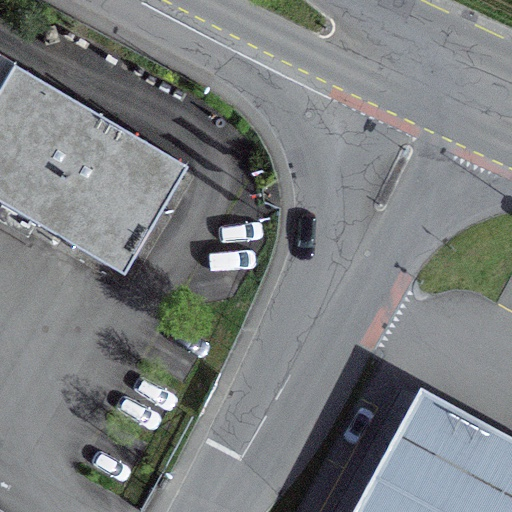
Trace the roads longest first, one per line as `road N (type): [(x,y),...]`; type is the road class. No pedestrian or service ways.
road 1 (residential): [(446,70),(292,378),(212,511)]
road 2 (secondary): [(446,70),(295,0)]
